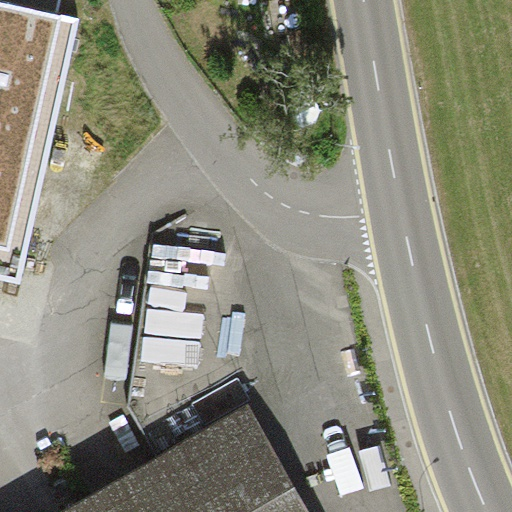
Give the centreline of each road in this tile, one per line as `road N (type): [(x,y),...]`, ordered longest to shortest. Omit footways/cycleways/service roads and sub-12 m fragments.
road 1 (unclassified): [(139,0),(177,82),(260,188),(325,218),(403,211)]
road 2 (secondary): [(403,211),(446,411),(485,511)]
road 3 (unknown): [(224,142),(0,334)]
road 4 (secondary): [(365,0),(403,211)]
